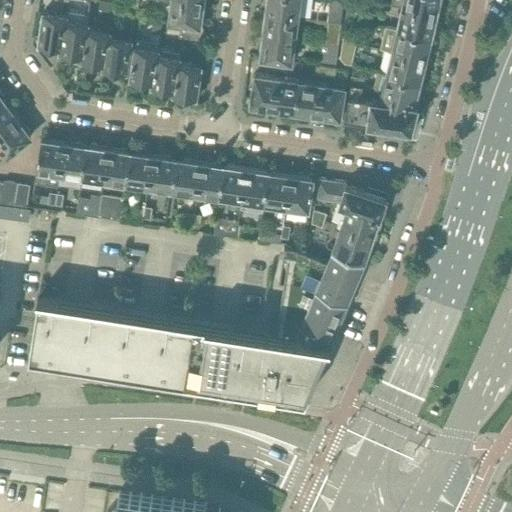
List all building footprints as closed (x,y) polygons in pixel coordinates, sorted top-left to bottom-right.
[(202,14),(203,3),(179,0),(170,0),(168,21),(179,23),(200,25),(201,24),(203,22),(204,16),(202,14)] [(268,3),(267,14),(297,18),(299,0),(266,0),(268,3)] [(334,0),(330,0),(329,8),(341,10),(342,1),(340,1),(334,0)] [(392,0),(392,4),(401,6),(437,14),(439,3),(442,2),(442,0),(392,0)] [(112,13),(114,3),(102,1),(100,11),(112,13)] [(121,4),(114,3),(112,13),(123,14),(123,8),(121,4)] [(436,27),(434,25),(437,14),(401,6),(395,28),(432,37),(432,34),(435,33),(436,27)] [(43,12),(39,43),(41,44),(43,46),(48,47),(51,45),(61,47),(60,51),(61,51),(66,15),(43,12)] [(294,40),(297,18),(267,14),(265,23),(263,25),(262,31),(264,33),(264,36),(294,40)] [(328,14),(327,22),(339,23),(341,15),(328,14)] [(66,15),(61,51),(63,52),(65,54),(70,55),(72,53),(82,55),(82,59),(88,25),(65,21),(66,15)] [(166,31),(178,33),(179,23),(168,21),(166,31)] [(327,22),(325,44),(329,45),(337,46),(339,23),(327,22)] [(200,26),(200,25),(179,23),(178,33),(178,35),(201,39),(203,27),(200,26)] [(88,25),(82,59),(84,60),(86,62),(92,63),(94,61),(104,63),(103,67),(104,68),(109,32),(87,29),(88,25)] [(432,37),(395,28),(385,25),(380,48),(390,50),(425,59),(428,49),(431,47),(432,42),(430,39),(431,37),(432,37)] [(345,31),(344,39),(354,41),(356,34),(345,31)] [(109,32),(104,68),(106,68),(108,70),(113,71),(116,69),(127,71),(131,40),(109,37),(110,32),(109,32)] [(135,45),(130,78),(133,78),(135,80),(140,81),(142,79),(152,81),(152,86),(158,49),(160,35),(151,34),(150,40),(136,38),(135,45)] [(261,58),(273,60),(285,62),(291,62),(294,40),(264,36),(263,38),(261,40),(260,45),(262,47),(261,58)] [(344,39),(343,47),(352,49),(354,41),(344,39)] [(324,55),(323,61),(334,62),(337,46),(329,45),(328,55),(324,55)] [(180,52),(158,49),(152,86),(154,86),(156,88),(161,89),(164,87),(174,89),(173,94),(174,94),(180,52)] [(390,50),(385,73),(420,81),(420,79),(423,78),(424,73),(422,70),(425,59),(390,50)] [(174,94),(176,94),(178,96),(183,97),(185,95),(196,97),(201,65),(179,62),(180,52),(174,94)] [(273,60),(271,70),(278,71),(283,71),(288,72),(289,62),(285,62),(273,60)] [(316,66),(315,75),(323,76),(325,67),(316,66)] [(325,67),(323,76),(335,78),(336,68),(331,68),(325,67)] [(278,77),(255,73),(250,105),(253,105),(255,108),(260,109),(263,107),(273,108),(278,77)] [(419,85),(420,81),(385,73),(379,96),(414,104),(416,94),(419,92),(420,87),(419,85)] [(350,83),(363,85),(364,78),(351,76),(350,83)] [(291,113),(293,111),(295,112),(300,80),(278,77),(273,108),(283,110),(285,112),(291,113)] [(322,83),(300,80),(295,112),(298,112),(300,114),(305,115),(307,113),(318,115),(322,83)] [(335,120),(338,118),(340,118),(345,87),(322,83),(318,115),(328,116),(330,119),(335,120)] [(345,119),(375,123),(379,96),(367,94),(368,86),(363,85),(350,83),(345,119)] [(416,111),(418,105),(414,104),(379,96),(375,123),(394,126),(393,131),(416,135),(421,112),(416,111)] [(5,100),(0,103),(0,132),(18,118),(12,110),(12,106),(9,102),(6,102),(5,100)] [(18,118),(0,132),(0,151),(4,158),(30,139),(30,134),(30,131),(27,127),(24,126),(18,118)] [(57,185),(59,174),(64,142),(53,140),(52,138),(47,137),(45,139),(41,139),(35,182),(57,185)] [(59,174),(58,184),(80,187),(81,177),(86,144),(86,145),(84,145),(82,142),(77,142),(75,144),(64,142),(59,174)] [(89,145),(86,144),(81,177),(104,180),(108,148),(98,146),(96,144),(92,143),(89,145)] [(119,149),(108,148),(104,180),(126,183),(131,151),(128,151),(126,148),(122,147),(119,149)] [(131,151),(126,183),(148,186),(153,155),(142,153),(140,151),(136,150),(133,152),(131,152),(131,151)] [(148,186),(172,190),(177,158),(172,158),(170,155),(166,155),(164,157),(153,155),(148,186)] [(182,159),(177,158),(172,190),(196,193),(201,162),(191,160),(189,158),(185,157),(182,159)] [(215,162),(212,164),(201,162),(196,193),(219,197),(223,164),(223,165),(221,165),(219,162),(215,162)] [(227,165),(223,164),(219,197),(241,200),(246,168),(235,166),(233,164),(229,163),(227,165)] [(241,200),(240,208),(263,212),(264,203),(268,171),(265,171),(264,168),(259,168),(257,169),(246,168),(241,200)] [(269,171),(268,171),(264,203),(278,205),(276,219),(284,220),(291,175),(280,174),(278,171),(273,170),(271,172),(269,172),(269,171)] [(291,175),(284,220),(286,220),(288,207),(309,210),(313,178),(310,178),(308,175),(304,175),(301,177),(291,175)] [(318,177),(315,198),(329,200),(332,179),(318,177)] [(346,181),(332,179),(329,200),(340,201),(346,203),(352,185),(346,183),(346,181)] [(1,183),(0,186),(0,202),(12,204),(15,182),(4,180),(3,183),(1,183)] [(12,204),(23,206),(27,206),(30,184),(15,182),(12,204)] [(366,190),(352,185),(346,203),(345,207),(379,219),(381,213),(382,214),(383,213),(387,202),(385,201),(386,197),(382,195),(383,193),(368,188),(367,189),(366,190)] [(47,193),(46,201),(55,202),(56,193),(47,192),(47,193)] [(56,193),(55,202),(60,203),(63,204),(64,194),(56,193)] [(75,195),(74,205),(73,212),(98,216),(102,193),(98,193),(98,194),(88,193),(87,197),(75,195)] [(121,196),(102,193),(98,216),(118,219),(121,196)] [(136,202),(135,214),(149,216),(151,204),(136,202)] [(373,236),(376,228),(379,226),(380,221),(379,219),(345,207),(339,225),(373,236)] [(326,214),(314,209),(312,223),(321,227),(326,214)] [(185,210),(184,221),(199,223),(200,212),(185,210)] [(229,224),(227,236),(236,237),(238,225),(229,224)] [(244,225),(238,224),(238,225),(236,237),(242,238),(244,225)] [(281,234),(281,238),(282,238),(287,238),(289,239),(289,236),(291,226),(283,225),(281,234)] [(331,249),(332,249),(365,260),(366,258),(369,256),(370,251),(369,248),(373,236),(339,225),(331,249)] [(281,238),(281,234),(260,231),(258,239),(281,242),(281,238)] [(34,327),(29,355),(130,371),(306,398),(330,343),(331,343),(332,341),(330,341),(347,303),(348,303),(348,302),(347,301),(362,267),(364,262),(365,263),(366,261),(365,260),(332,249),(331,251),(333,252),(328,262),(297,248),(284,246),(279,282),(284,283),(276,333),(38,295),(37,297),(38,297),(34,327)] [(219,511),(221,506),(219,505),(207,503),(202,503),(119,491),(119,492),(115,511),(219,511)]
